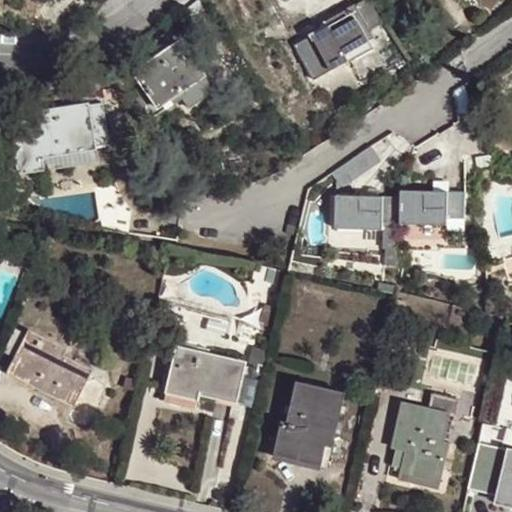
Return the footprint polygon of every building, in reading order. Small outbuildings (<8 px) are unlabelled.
[(381,26),(366,0),(365,0),(353,7),(368,33),(381,26)] [(368,33),(353,7),(326,22),(328,27),(294,47),(312,82),(348,62),(344,56),(372,40),(368,33)] [(375,46),(372,40),(344,56),(348,62),(375,46)] [(160,103),(195,78),(172,44),(131,72),(155,106),(160,103)] [(206,94),(195,78),(160,103),(163,109),(179,100),(185,109),(206,94)] [(95,93),(80,97),(89,139),(104,135),(95,93)] [(89,139),(80,97),(34,108),(34,115),(6,122),(17,168),(38,162),(36,151),(89,139)] [(93,229),(125,234),(128,210),(115,182),(96,186),(100,217),(98,222),(93,224),(93,229)] [(399,199),(398,226),(445,227),(446,220),(463,221),(463,194),(399,192),(399,199)] [(334,214),(333,230),(381,232),(381,225),(398,226),(399,199),(334,197),(334,214)] [(28,332),(10,367),(36,381),(33,387),(52,396),(71,405),(88,369),(52,352),(55,345),(28,332)] [(197,351),(176,347),(166,386),(232,401),(242,362),(207,354),(206,357),(196,355),(197,351)] [(36,381),(10,367),(7,374),(33,387),(36,381)] [(317,434),(326,436),(332,437),(343,393),(296,382),(285,434),(280,432),(278,440),(276,448),(312,456),(317,434)] [(430,410),(449,415),(459,417),(462,401),(432,394),(430,410)] [(441,456),(449,415),(430,410),(404,405),(394,450),(397,451),(395,461),(404,463),(402,475),(418,479),(435,483),(437,473),(444,475),(447,458),(441,456)] [(318,468),(326,436),(317,434),(312,456),(276,448),(274,457),(318,468)] [(496,445),(480,441),(478,452),(493,456),(496,445)] [(511,449),(496,445),(493,456),(478,452),(470,487),(500,495),(497,502),(511,506),(511,449)]
